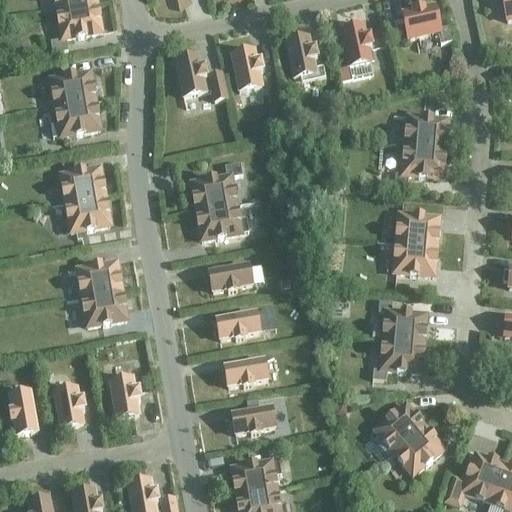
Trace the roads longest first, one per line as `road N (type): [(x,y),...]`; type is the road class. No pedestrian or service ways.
road 1 (unclassified): [(511,433),(468,388),(488,89),(463,0)]
road 2 (unclassified): [(181,442),(136,177),(137,42)]
road 3 (residential): [(137,42),(357,0)]
road 4 (unclassified): [(0,478),(181,442)]
